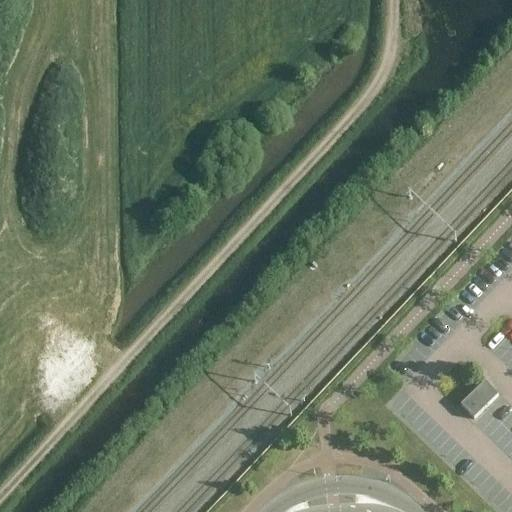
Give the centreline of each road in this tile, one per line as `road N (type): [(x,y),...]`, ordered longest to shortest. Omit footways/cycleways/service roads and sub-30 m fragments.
road 1 (track): [(392,0),(389,60),(363,103),(0,495)]
road 2 (tertiary): [(413,511),(377,490),(344,484),(292,496),(273,511)]
